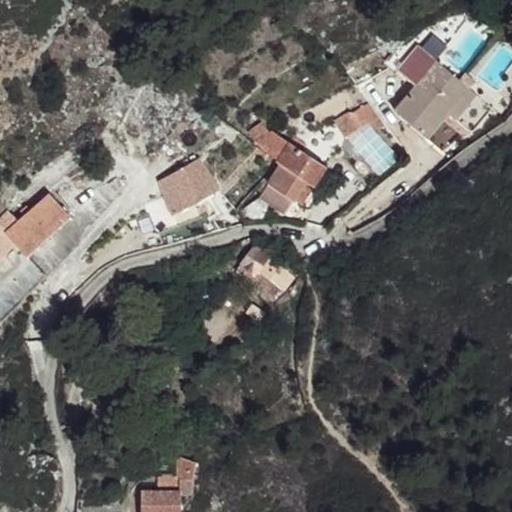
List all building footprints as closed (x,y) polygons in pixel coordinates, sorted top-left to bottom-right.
[(493,79),(460,50),(423,96),(452,126),(493,79)] [(320,161),(331,169),(359,135),(328,107),(298,148),(320,161)] [(248,115),(241,110),(238,114),(244,119),(248,115)] [(200,214),(196,203),(218,190),(199,158),(161,180),(170,205),(176,223),(200,214)] [(295,200),(306,183),(280,165),(268,184),(269,184),(260,198),(268,204),(285,215),(295,200)] [(313,187),(306,183),(295,200),(301,205),(313,187)] [(50,194),(69,215),(73,212),(53,190),(50,194)] [(24,255),(69,215),(50,194),(18,223),(8,211),(0,218),(0,259),(15,245),(24,255)] [(264,218),(268,204),(260,198),(245,209),(251,219),(264,218)] [(201,218),(200,214),(176,223),(170,205),(149,213),(157,235),(201,218)] [(72,219),(69,215),(24,255),(28,259),(72,219)] [(267,243),(258,243),(242,264),(255,274),(259,270),(284,289),(297,272),(293,264),(267,243)] [(275,301),(284,289),(259,270),(255,274),(242,264),(236,272),(275,301)] [(180,511),(181,492),(192,492),(195,464),(177,457),(177,478),(159,478),(159,492),(142,492),(141,511),(180,511)]
